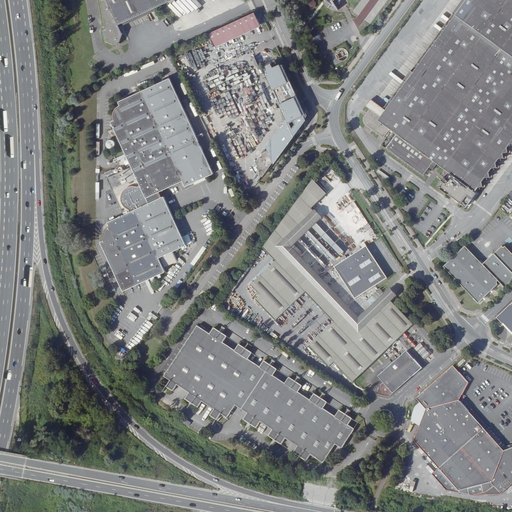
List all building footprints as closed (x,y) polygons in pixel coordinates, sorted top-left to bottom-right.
[(102,0),(107,30),(105,32),(106,40),(118,45),(123,33),(119,24),(172,0),(102,0)] [(313,10),(316,1),(313,0),(307,0),(304,7),(313,10)] [(511,0),(460,0),(452,12),(454,14),(412,71),(410,69),(404,78),(406,80),(384,108),(371,98),(366,105),(370,108),(365,116),(365,117),(365,118),(365,120),(365,122),(365,123),(367,124),(368,125),(384,137),(386,136),(387,137),(382,145),(423,176),(428,169),(432,171),(437,164),(450,174),(446,178),(441,174),(438,177),(441,179),(437,185),(466,207),(472,199),(474,201),(479,194),(476,191),(478,189),(482,188),(482,183),(485,179),(490,178),(489,173),(492,169),(497,168),(496,164),(500,159),(505,158),(504,154),(510,152),(509,147),(511,143),(511,0)] [(251,28),(246,16),(200,37),(206,49),(251,28)] [(282,63),(267,70),(290,119),(301,114),(298,108),(302,106),(282,63)] [(209,168),(169,80),(119,102),(120,105),(117,108),(115,111),(114,112),(113,115),(114,117),(114,119),(115,121),(112,122),(133,168),(109,179),(125,214),(108,221),(109,224),(107,225),(105,226),(103,229),(102,233),(102,237),(103,240),(100,241),(121,289),(162,271),(156,257),(184,245),(163,197),(162,197),(159,191),(181,181),(183,186),(212,173),(209,168)] [(266,172),(272,164),(270,159),(276,156),(274,153),(280,150),(279,147),(285,143),(283,140),(290,137),(288,133),(294,129),(289,120),(283,123),(285,126),(278,129),(280,133),(274,136),(276,139),(269,142),(271,146),(264,149),(266,152),(258,156),(266,172)] [(328,193),(314,178),(263,247),(267,251),(312,207),(328,193)] [(283,253),(291,246),(321,217),(312,207),(267,251),(276,260),(283,253)] [(367,244),(334,265),(356,297),(388,276),(367,244)] [(340,313),(350,323),(358,316),(291,246),(283,253),(312,284),(305,291),(333,320),(340,313)] [(465,246),(444,267),(479,304),(497,286),(497,284),(497,282),(498,281),(505,288),(511,281),(511,253),(507,248),(505,248),(504,248),(503,248),(502,247),(483,265),(465,246)] [(283,253),(276,260),(251,283),(261,293),(256,297),(276,318),(305,291),(312,284),(283,253)] [(162,261),(165,266),(176,262),(173,254),(167,257),(168,258),(162,261)] [(364,330),(394,304),(398,300),(388,288),(358,316),(350,323),(355,329),(357,327),(362,327),(364,330)] [(355,380),(414,324),(394,304),(364,330),(362,327),(357,327),(355,329),(350,323),(340,313),(333,320),(310,343),(329,363),(333,360),(354,381),(355,380)] [(511,304),(511,305),(511,304),(497,318),(503,325),(504,324),(511,332),(511,304)] [(213,336),(200,328),(166,379),(172,383),(168,389),(175,394),(179,388),(191,396),(187,402),(200,410),(204,404),(216,412),(212,418),(218,422),(222,415),(228,419),(236,407),(248,415),(244,421),(256,429),(261,423),(272,431),(268,437),(281,445),(286,439),(297,447),(293,452),(306,461),(310,455),(322,463),(335,445),(341,449),(354,429),(348,425),(352,419),(339,410),(334,416),(323,409),(327,403),(314,394),(310,400),(299,393),(302,387),(290,378),(285,384),(274,376),(278,371),(265,362),(262,368),(250,360),(254,355),(241,346),(237,352),(225,344),(229,339),(216,330),(213,336)] [(424,360),(430,354),(412,335),(406,341),(424,360)] [(390,396),(422,368),(407,352),(378,377),(383,383),(381,385),(378,394),(390,396)] [(469,382),(457,370),(453,365),(416,398),(420,402),(427,409),(415,438),(459,490),(492,483),(504,451),(490,433),(488,431),(485,427),(479,432),(474,426),(474,415),(459,399),(469,382)] [(485,427),(474,415),(474,426),(479,432),(485,427)] [(491,428),(488,431),(490,433),(504,451),(511,448),(511,444),(507,446),(491,428)] [(511,448),(504,451),(492,483),(501,494),(511,484),(511,448)]
